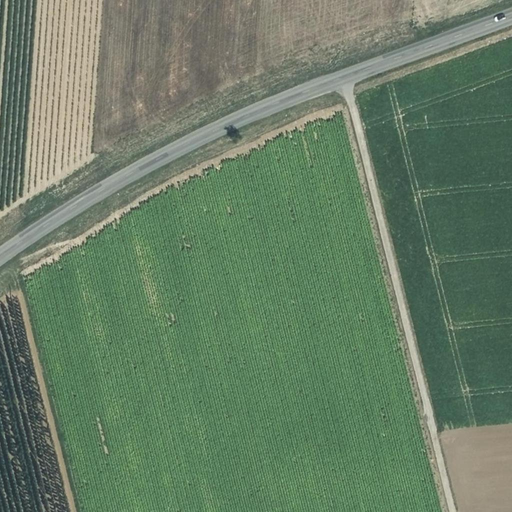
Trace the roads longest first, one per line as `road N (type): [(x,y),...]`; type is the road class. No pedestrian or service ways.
road 1 (tertiary): [(0,256),(148,163),(221,128),(511,14)]
road 2 (track): [(458,511),(343,76)]
